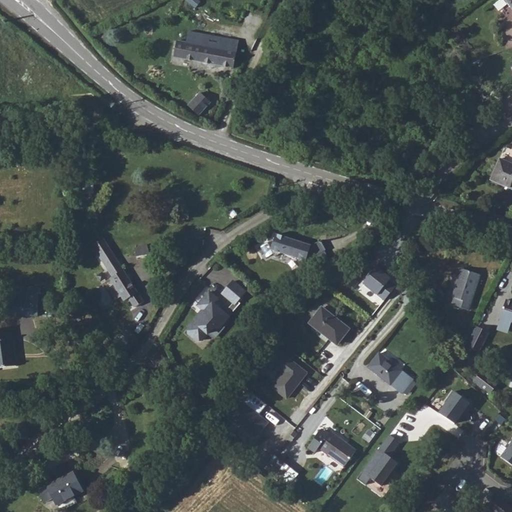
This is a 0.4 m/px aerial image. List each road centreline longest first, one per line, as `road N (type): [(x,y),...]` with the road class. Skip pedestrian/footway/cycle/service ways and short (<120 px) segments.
road 1 (unclassified): [(318,176),(205,250),(122,387),(0,476)]
road 2 (tertiary): [(69,45),(163,119),(318,176)]
road 3 (residential): [(415,206),(388,253),(398,290),(294,425)]
road 4 (track): [(0,135),(109,133),(142,107)]
road 5 (unclassified): [(415,206),(446,168),(511,120)]
